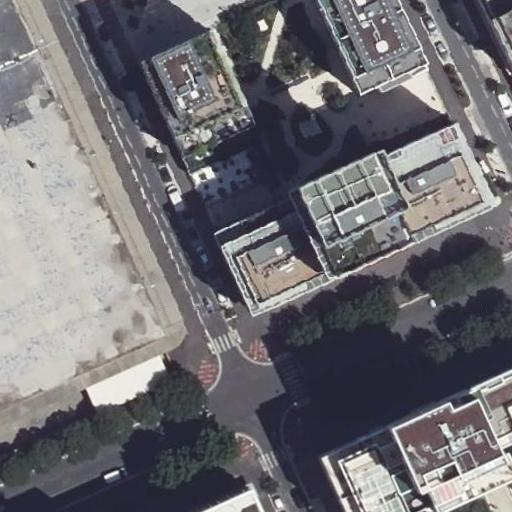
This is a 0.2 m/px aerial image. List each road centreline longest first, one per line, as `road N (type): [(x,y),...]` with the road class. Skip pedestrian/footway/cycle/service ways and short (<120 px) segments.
road 1 (tertiary): [(252,401),(66,0)]
road 2 (residential): [(511,283),(252,401)]
road 3 (residential): [(252,401),(7,511)]
road 4 (residential): [(434,0),(511,155)]
road 5 (tertiary): [(299,511),(252,401)]
